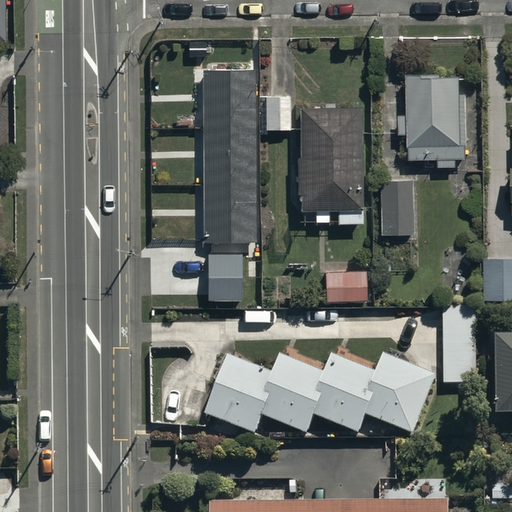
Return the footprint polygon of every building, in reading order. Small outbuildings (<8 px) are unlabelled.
[(253,64),(201,65),(203,239),(255,238),(253,64)] [(459,68),(405,69),(405,111),(398,111),(398,129),(407,129),(408,156),(437,155),(437,163),(457,163),(457,155),(467,155),(465,89),(459,90),(459,68)] [(290,95),(265,95),(265,129),(290,129),(290,95)] [(338,217),(361,217),(360,101),(298,101),(298,202),(315,201),(315,217),(327,217),(327,201),(338,201),(338,217)] [(412,176),(379,176),(380,231),(413,231),(412,176)] [(241,249),(207,248),(206,294),(241,295),(241,249)] [(511,253),(480,253),(479,295),(511,295),(511,253)] [(326,267),(326,296),(366,296),(366,267),(326,267)] [(475,301),(442,302),(444,380),(477,380),(475,301)] [(511,328),(494,328),(495,406),(511,405),(511,328)] [(227,353),(205,409),(254,430),(261,411),(306,431),(313,411),(358,430),(366,410),(412,430),(438,372),(384,349),(375,368),(333,349),(324,369),(281,350),(272,370),(227,353)] [(448,511),(448,495),(209,498),(209,511),(448,511)]
